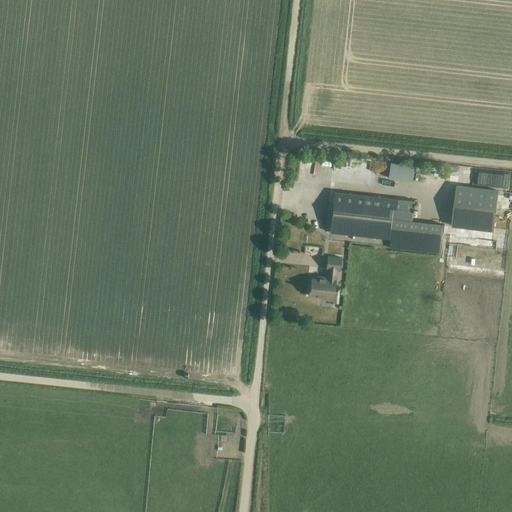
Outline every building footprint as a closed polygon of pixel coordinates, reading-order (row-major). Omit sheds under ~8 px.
[(338,161),(321,160),(320,174),(338,175),(338,161)] [(391,163),(390,175),(399,176),(401,164),(391,163)] [(452,227),(493,231),(498,191),(457,186),(452,227)] [(444,224),(413,221),(415,201),(344,193),(334,192),(330,232),(340,233),(350,235),(355,235),(390,239),(389,249),(441,255),(444,224)] [(308,295),(334,298),(337,270),(340,271),(341,258),(327,256),(326,269),(327,269),(327,277),(319,276),(319,279),(311,278),(310,289),(309,289),(308,295)]
